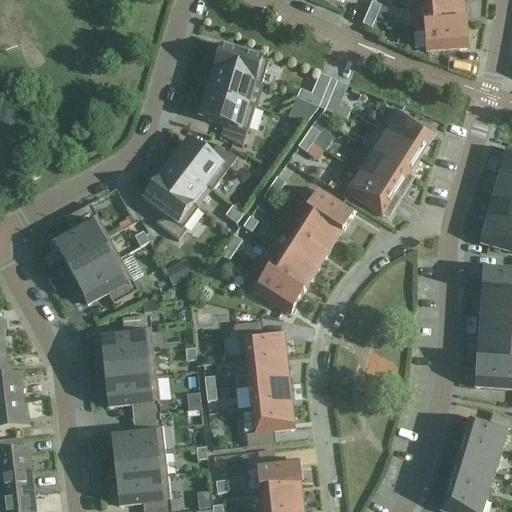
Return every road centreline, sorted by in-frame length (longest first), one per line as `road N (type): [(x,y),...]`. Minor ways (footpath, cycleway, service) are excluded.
road 1 (residential): [(450,223),(391,242),(336,301),(321,336),(315,390),(328,511)]
road 2 (residential): [(188,0),(142,142),(0,229)]
road 3 (residential): [(450,223),(445,367),(400,511)]
road 4 (residential): [(75,511),(61,372),(0,260)]
road 5 (residential): [(502,0),(487,97),(450,223)]
road 6 (residential): [(258,0),(369,52)]
